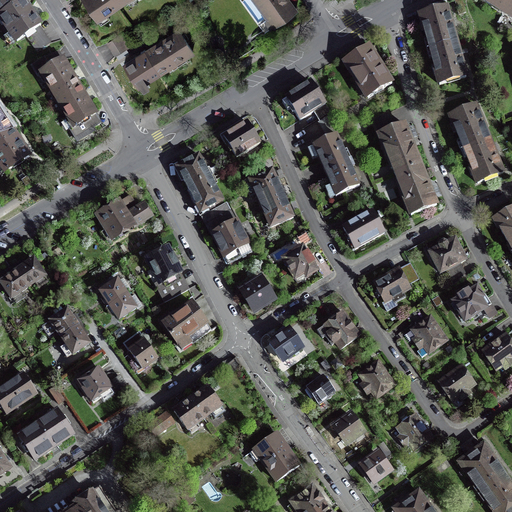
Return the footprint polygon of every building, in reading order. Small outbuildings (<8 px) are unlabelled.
[(0,0),(0,15),(21,0),(0,0)] [(29,9),(22,0),(21,0),(0,15),(0,17),(17,42),(26,36),(37,51),(50,43),(39,27),(41,26),(33,15),(34,15),(32,12),(30,8),(29,9)] [(106,13),(118,5),(114,0),(83,0),(96,20),(97,20),(106,14),(106,13)] [(253,0),(267,19),(270,17),(275,24),(274,24),(275,25),(296,11),(288,0),(253,0)] [(456,0),(455,0),(459,15),(466,13),(462,0),(456,0)] [(511,0),(480,0),(511,20),(511,0)] [(429,49),(456,42),(454,34),(455,34),(452,25),(450,16),(449,16),(446,6),(445,3),(431,7),(431,9),(430,11),(420,14),(429,49)] [(146,51),(159,72),(167,68),(168,69),(169,69),(168,68),(176,63),(177,64),(177,63),(177,62),(184,57),(185,59),(186,58),(185,56),(193,51),(179,30),(165,39),(164,38),(162,39),(160,41),(160,42),(146,51)] [(121,34),(108,42),(112,49),(116,55),(129,47),(121,34)] [(458,50),(456,42),(429,49),(439,85),(466,77),(463,68),(464,68),(462,59),(459,50),(458,50)] [(368,46),(344,61),(345,62),(351,71),(350,71),(361,89),(362,88),(368,97),(367,98),(368,99),(392,84),(380,65),(368,46)] [(147,80),(159,72),(146,51),(145,50),(143,51),(141,53),(141,54),(124,65),(138,86),(139,87),(140,87),(139,86),(147,81),(147,82),(148,82),(147,80)] [(58,100),(79,87),(75,80),(76,80),(74,76),(72,73),(71,74),(62,59),(58,53),(45,59),(44,58),(40,61),(45,69),(41,72),(58,100)] [(228,59),(219,63),(223,68),(231,64),(229,62),(228,59)] [(312,82),(286,98),(287,100),(283,103),(287,110),(292,108),(300,121),(314,112),(318,119),(330,112),(319,93),(312,82)] [(74,128),(96,115),(87,100),(88,100),(86,96),(84,93),(83,93),(79,87),(58,100),(74,127),(74,128)] [(464,150),(489,139),(486,132),(487,132),(483,123),(480,114),(479,114),(475,105),(450,116),(464,150)] [(0,106),(0,167),(5,175),(33,156),(22,140),(6,115),(0,106)] [(338,121),(334,113),(320,122),(324,129),(338,121)] [(395,175),(420,165),(412,144),(404,124),(393,128),(388,114),(373,120),(395,175)] [(98,119),(96,115),(74,128),(74,127),(70,129),(75,139),(101,123),(98,119)] [(329,137),(329,136),(342,128),(338,121),(324,129),(329,137)] [(246,123),(223,138),(236,159),(260,144),(253,133),(246,123)] [(348,161),(337,136),(325,141),(313,146),(325,171),(348,161)] [(492,147),(489,139),(464,150),(477,184),(503,173),(499,165),(500,164),(497,155),(493,147),(492,147)] [(189,190),(211,178),(209,175),(218,171),(207,151),(188,161),(176,167),(189,190)] [(360,186),(348,161),(325,171),(336,197),(348,191),(360,186)] [(429,185),(420,165),(395,175),(411,216),(437,206),(429,185)] [(260,204),(283,194),(278,182),(272,170),(249,181),(260,204)] [(211,178),(189,190),(195,202),(201,213),(212,208),(223,202),(211,178)] [(288,206),(283,194),(260,204),(270,228),(294,218),(288,206)] [(119,203),(98,216),(112,239),(133,226),(134,228),(152,217),(143,204),(126,215),(124,211),(119,203)] [(252,252),(227,204),(203,217),(228,264),(240,258),(252,252)] [(358,220),(343,228),(355,250),(384,233),(378,223),(368,204),(354,212),(358,220)] [(511,248),(511,208),(494,219),(495,220),(496,219),(500,227),(499,228),(509,245),(510,244),(511,248)] [(442,247),(430,253),(440,274),(446,271),(453,284),(466,275),(460,263),(465,261),(455,240),(442,247)] [(283,259),(297,283),(317,271),(313,264),(315,263),(312,259),(308,252),(306,253),(303,247),(283,259)] [(168,250),(148,260),(160,282),(155,284),(165,303),(189,289),(174,260),(168,250)] [(20,263),(14,267),(28,287),(35,283),(39,288),(48,282),(44,277),(45,276),(34,260),(22,267),(21,265),(20,263)] [(410,264),(374,284),(379,293),(385,302),(382,304),(387,312),(396,307),(395,304),(406,298),(403,293),(410,289),(408,285),(419,279),(410,264)] [(22,292),(28,287),(14,267),(9,270),(10,272),(11,274),(0,282),(11,299),(12,298),(16,303),(25,297),(22,292)] [(119,279),(99,292),(104,300),(114,315),(120,323),(140,311),(119,279)] [(254,310),(273,299),(267,290),(261,280),(253,286),(249,280),(239,286),(254,310)] [(459,299),(453,302),(465,322),(483,310),(490,321),(498,316),(485,295),(482,297),(477,287),(469,292),(468,290),(465,292),(458,297),(459,299)] [(163,323),(182,351),(212,330),(192,302),(173,316),(163,323)] [(69,309),(50,322),(74,358),(93,345),(86,335),(75,318),(69,309)] [(406,318),(414,329),(413,330),(412,331),(416,337),(412,340),(420,350),(417,353),(422,359),(428,354),(429,354),(447,341),(431,317),(426,321),(418,310),(406,318)] [(333,319),(317,331),(323,338),(330,334),(341,350),(360,336),(343,313),(333,319)] [(279,352),(284,360),(297,351),(302,347),(290,330),(269,344),(276,354),(279,352)] [(140,334),(125,345),(144,372),(153,366),(160,361),(140,334)] [(511,343),(506,335),(495,344),(483,352),(496,371),(503,366),(505,370),(511,365),(511,343)] [(222,368),(228,376),(241,366),(239,362),(236,358),(225,367),(225,366),(222,368)] [(369,369),(353,380),(357,387),(364,382),(376,399),(395,386),(378,362),(369,369)] [(476,385),(463,367),(439,383),(445,393),(452,402),(459,397),(462,401),(472,394),(469,390),(476,385)] [(99,368),(78,382),(93,404),(102,398),(105,401),(110,398),(128,386),(120,375),(109,383),(99,368)] [(23,375),(0,391),(0,404),(7,414),(36,394),(30,385),(23,375)] [(334,393),(323,378),(319,381),(308,388),(319,404),(334,393)] [(56,386),(50,391),(58,404),(62,402),(65,400),(56,386)] [(197,394),(191,399),(204,418),(212,413),(215,417),(224,411),(221,407),(221,406),(208,388),(199,394),(199,393),(197,394)] [(204,418),(191,399),(184,403),(182,405),(183,406),(174,412),(188,431),(188,430),(191,434),(200,428),(196,424),(204,418)] [(57,411),(13,441),(22,455),(29,451),(35,460),(54,447),(73,434),(57,411)] [(164,430),(175,423),(167,413),(147,427),(154,438),(164,430)] [(406,422),(390,433),(396,441),(396,440),(402,435),(414,452),(433,439),(416,415),(406,422)] [(362,432),(351,416),(346,419),(335,427),(347,443),(362,432)] [(265,442),(254,450),(277,482),(299,466),(287,449),(285,450),(283,451),(273,437),(277,435),(276,434),(265,442)] [(481,493),(506,476),(495,460),(484,445),(459,463),(481,493)] [(0,475),(10,468),(0,452),(0,475)] [(389,471),(378,455),(373,458),(363,465),(363,466),(361,467),(366,474),(368,473),(374,481),(389,471)] [(511,511),(511,484),(506,476),(481,493),(494,511),(511,511)] [(185,489),(187,492),(182,497),(188,505),(194,501),(190,495),(197,490),(193,484),(185,489)] [(121,511),(119,510),(116,511),(115,511),(100,487),(91,493),(92,494),(76,505),(65,511),(121,511)] [(329,511),(322,501),(324,500),(322,497),(319,494),(318,495),(312,487),(291,502),(292,504),(287,507),(290,511),(329,511)] [(394,509),(396,511),(433,511),(430,507),(419,491),(394,509)]
